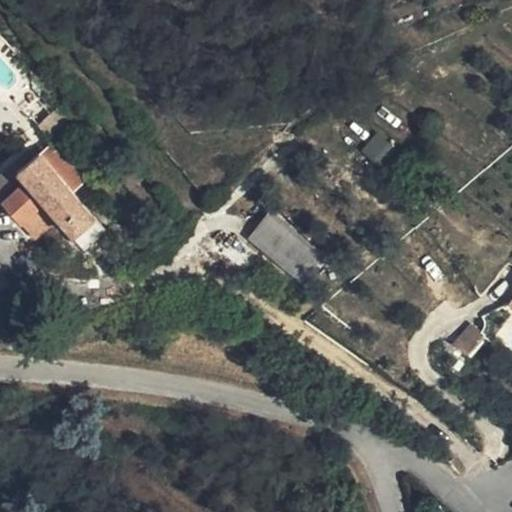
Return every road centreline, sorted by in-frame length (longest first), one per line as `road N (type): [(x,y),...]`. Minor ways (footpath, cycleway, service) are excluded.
road 1 (unknown): [(0,200),(111,255),(235,239),(265,243),(467,340),(494,373),(509,423),(510,511)]
road 2 (residential): [(374,460),(324,419),(259,401),(0,367)]
